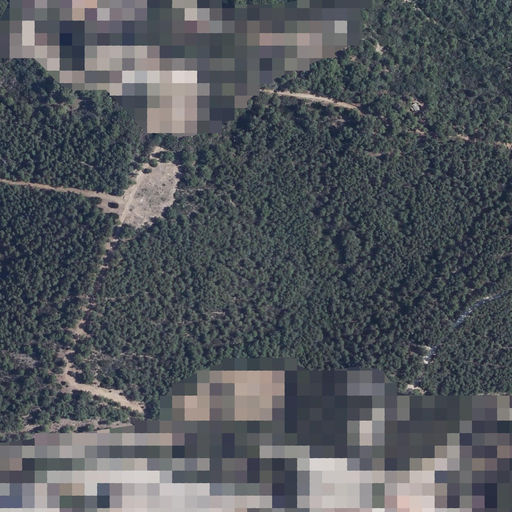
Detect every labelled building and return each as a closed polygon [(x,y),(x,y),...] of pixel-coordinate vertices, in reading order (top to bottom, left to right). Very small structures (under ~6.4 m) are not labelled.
[(109,2),(105,0),(89,0),(84,8),(84,9),(99,18),(100,18),(109,3),(109,2)] [(194,12),(195,10),(186,8),(185,9),(180,7),(178,18),(183,20),(183,21),(196,24),(199,13),(194,12)] [(330,13),(320,19),(322,22),(327,20),(333,17),(330,13)] [(137,66),(132,67),(132,65),(130,63),(128,62),(126,61),(124,61),(123,62),(121,62),(120,63),(119,64),(118,65),(118,66),(118,68),(118,69),(118,70),(118,72),(119,74),(121,75),(122,75),(124,76),(125,76),(127,76),(128,76),(145,72),(146,72),(147,72),(148,71),(149,70),(150,70),(151,69),(151,68),(152,67),(152,65),(152,64),(152,63),(151,62),(151,61),(150,60),(149,59),(148,58),(147,58),(145,57),(143,57),(142,58),(140,59),(139,60),(138,61),(138,62),(137,63),(137,64),(137,65),(137,66)] [(301,486),(356,496),(359,478),(332,473),(333,469),(323,467),(323,471),(305,468),(301,486)] [(104,500),(175,511),(222,511),(226,496),(208,493),(208,490),(199,488),(198,491),(136,480),(136,477),(127,476),(127,479),(109,475),(104,500)] [(388,487),(396,511),(402,511),(419,508),(409,480),(388,487)] [(0,511),(35,511),(49,509),(42,485),(38,486),(37,483),(28,486),(29,489),(0,496),(0,511)]
